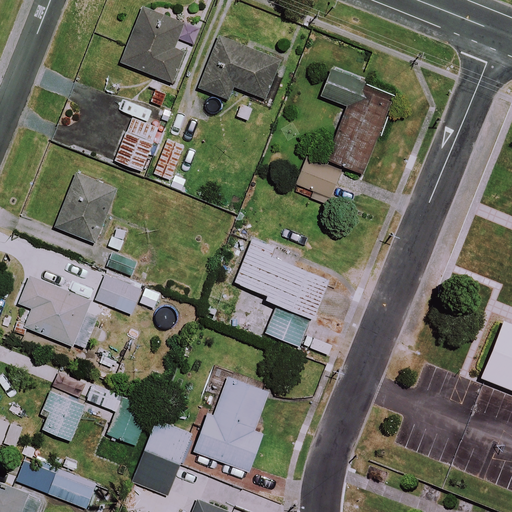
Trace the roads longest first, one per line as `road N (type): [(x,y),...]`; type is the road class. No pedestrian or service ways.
road 1 (residential): [(319,511),(334,440),(499,33)]
road 2 (residential): [(0,131),(52,0)]
